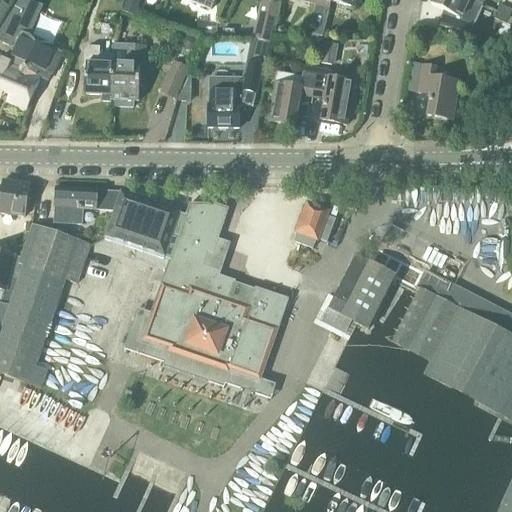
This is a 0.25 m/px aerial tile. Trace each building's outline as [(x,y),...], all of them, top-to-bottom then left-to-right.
[(0,43),(11,48),(5,60),(42,77),(49,80),(52,73),(61,52),(29,38),(43,7),(27,0),(20,0),(0,32),(0,43)] [(138,0),(125,0),(121,10),(132,14),(138,0)] [(192,0),(191,2),(211,11),(215,0),(192,0)] [(355,9),(357,0),(317,0),(316,6),(329,9),(331,3),(355,9)] [(463,22),(472,2),(468,0),(434,0),(431,7),(463,22)] [(2,3),(0,6),(0,16),(2,18),(9,8),(2,3)] [(270,44),(278,6),(263,3),(255,41),(270,44)] [(511,20),(511,11),(501,7),(498,14),(511,20)] [(511,29),(511,27),(511,20),(498,14),(494,21),(511,29)] [(217,28),(201,27),(201,38),(216,38),(217,28)] [(234,30),(223,30),(223,38),(234,38),(234,30)] [(196,42),(192,38),(187,37),(182,41),(181,46),(185,51),(190,52),(195,48),(196,42)] [(133,103),(139,103),(139,88),(142,88),(142,81),(140,80),(140,66),(136,66),(136,60),(144,60),(145,47),(113,45),(113,55),(114,55),(112,102),(115,102),(115,108),(133,109),(133,103)] [(336,68),(339,47),(325,45),(321,66),(336,68)] [(111,104),(112,102),(114,55),(113,55),(103,55),(99,55),(99,48),(95,48),(91,48),(87,50),(85,54),(85,60),(84,66),(87,66),(85,96),(104,97),(103,103),(111,104)] [(42,77),(5,60),(0,57),(0,90),(29,104),(35,89),(37,89),(42,77)] [(210,93),(209,129),(240,129),(240,108),(254,109),(257,94),(263,64),(251,62),(247,61),(243,79),(210,79),(210,93)] [(176,102),(190,69),(174,63),(160,95),(176,102)] [(454,121),(460,83),(434,79),(436,68),(423,66),(419,92),(431,94),(428,117),(454,121)] [(313,97),(318,71),(305,69),(303,79),(279,74),(270,122),(296,127),(301,95),(313,97)] [(347,126),(355,83),(329,79),(330,73),(318,71),(313,97),(326,99),(322,122),(347,126)] [(0,215),(25,219),(31,185),(4,182),(0,211),(0,215)] [(57,189),(56,225),(82,226),(83,209),(117,210),(123,192),(110,192),(97,191),(97,190),(57,189)] [(117,210),(107,239),(107,240),(171,261),(153,313),(138,308),(125,349),(165,363),(164,366),(225,387),(226,384),(272,399),(277,385),(262,380),(280,327),(287,305),(289,299),(279,295),(257,288),(251,305),(231,298),(237,281),(213,273),(215,268),(205,265),(209,253),(214,254),(230,208),(229,208),(216,204),(215,205),(191,204),(188,214),(123,192),(117,210)] [(318,240),(329,214),(311,206),(296,242),(306,246),(309,236),(318,240)] [(47,372),(36,368),(65,282),(77,285),(91,247),(32,226),(20,259),(18,258),(17,261),(23,263),(0,333),(0,375),(41,390),(47,372)] [(430,364),(458,309),(399,277),(397,276),(395,275),(356,255),(350,252),(328,295),(314,324),(336,336),(336,335),(345,317),(358,324),(357,326),(366,331),(370,333),(430,364)] [(0,333),(23,263),(17,261),(18,258),(0,254),(0,333)] [(430,364),(424,376),(499,416),(503,418),(511,422),(511,337),(460,309),(458,309),(430,364)]
